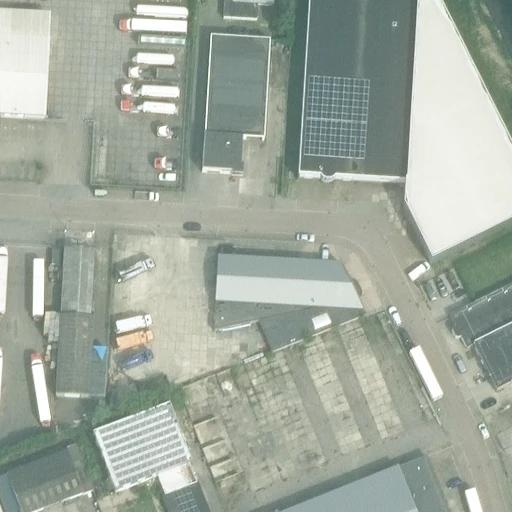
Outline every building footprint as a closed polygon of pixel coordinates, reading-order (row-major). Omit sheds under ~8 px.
[(223,20),(236,21),(256,22),(257,5),(272,6),(271,0),(233,0),(233,3),(223,3),(223,20)] [(333,182),(403,186),(402,209),(430,266),(511,226),(511,156),(434,0),(307,0),(297,181),(298,181),(298,180),(319,181),(321,183),(324,185),(328,185),(331,184),(333,182)] [(0,118),(44,121),(45,101),(48,41),(0,38),(0,118)] [(242,168),(240,168),(241,141),(263,143),(269,43),(209,39),(201,174),(231,176),(231,178),(241,179),(242,168)] [(167,261),(167,245),(148,244),(147,261),(167,261)] [(62,271),(55,399),(87,401),(104,402),(107,352),(89,351),(91,321),(89,321),(91,272),(92,252),(63,251),(62,271)] [(52,252),(51,267),(60,267),(60,253),(52,252)] [(216,280),(213,333),(229,330),(252,325),(258,324),(271,355),(365,317),(358,302),(357,300),(359,299),(359,297),(360,295),(359,293),(356,286),(354,285),(353,284),(351,283),(349,284),(340,267),(338,267),(217,260),(216,280)] [(466,351),(473,347),(501,333),(511,327),(511,286),(467,309),(449,318),(466,351)] [(145,308),(144,325),(127,325),(127,357),(143,357),(143,333),(162,333),(162,308),(145,308)] [(387,325),(373,330),(381,353),(395,347),(387,325)] [(473,347),(484,370),(511,356),(511,327),(501,333),(473,347)] [(231,472),(398,407),(369,332),(202,398),(231,472)] [(496,393),(511,384),(511,356),(484,370),(496,393)] [(162,500),(166,511),(207,511),(198,485),(196,486),(167,410),(91,438),(114,496),(157,479),(164,499),(162,500)] [(5,477),(14,501),(18,511),(40,511),(91,493),(74,448),(65,451),(66,454),(5,477)] [(291,511),(446,511),(426,458),(291,511)]
